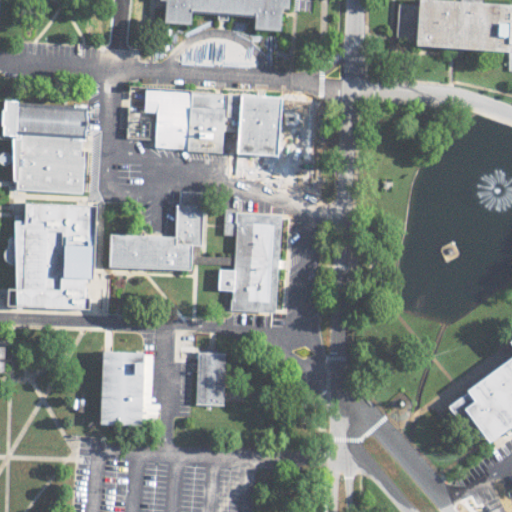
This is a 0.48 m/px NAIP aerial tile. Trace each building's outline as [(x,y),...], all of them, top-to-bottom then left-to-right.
[(279,0),(156,0),(155,22),(181,23),(182,10),(245,14),(244,28),(278,30),(279,0)] [(391,42),(507,50),(506,59),(511,58),(511,50),(507,50),(508,44),(511,44),(511,31),(511,25),(506,25),(508,3),(470,0),(406,0),(407,4),(394,3),(391,42)] [(280,91),(275,149),(235,147),(237,124),(223,124),(222,151),(186,147),(157,142),(157,109),(145,106),(147,84),(280,91)] [(76,192),(78,103),(0,100),(0,134),(5,135),(4,181),(9,181),(9,190),(76,192)] [(100,233),(99,266),(180,268),(180,244),(195,244),(196,191),(175,191),(175,203),(170,203),(169,235),(100,233)] [(86,203),(15,201),(15,220),(7,219),(5,305),(79,307),(80,276),(84,277),(86,203)] [(282,210),(237,206),(234,266),(219,265),(218,287),(234,288),(233,306),(276,308),(282,210)] [(0,371),(13,372),(14,343),(0,342),(0,371)] [(104,346),(140,347),(159,347),(156,417),(156,425),(102,424),(104,346)] [(225,352),(194,352),(193,403),(224,404),(225,352)] [(460,395),(475,385),(511,359),(511,427),(495,440),(490,433),(481,421),(460,395)] [(75,391),(75,404),(86,405),(86,391),(75,391)]
